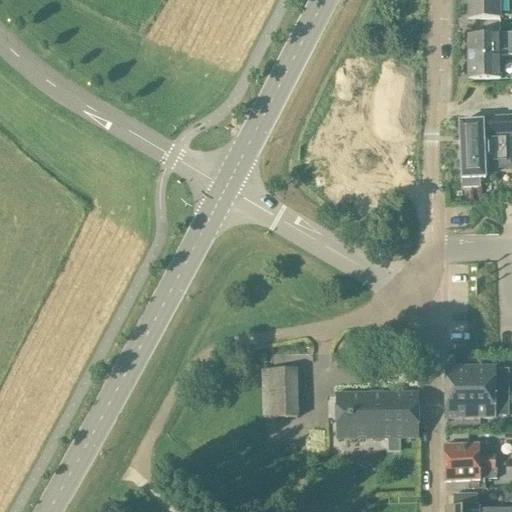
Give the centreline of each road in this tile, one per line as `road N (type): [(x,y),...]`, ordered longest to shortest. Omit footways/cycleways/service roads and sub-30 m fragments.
road 1 (residential): [(50,511),(226,185)]
road 2 (unclassified): [(226,185),(71,100),(0,41)]
road 3 (unclassified): [(427,301),(226,185)]
road 4 (residential): [(431,511),(427,301)]
road 5 (residential): [(226,185),(323,0)]
road 6 (residential): [(429,192),(433,0)]
